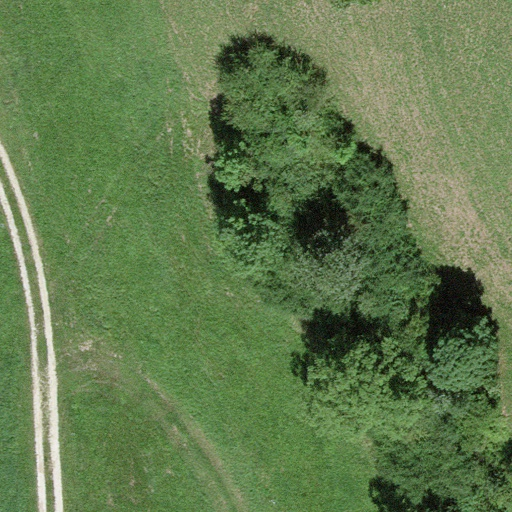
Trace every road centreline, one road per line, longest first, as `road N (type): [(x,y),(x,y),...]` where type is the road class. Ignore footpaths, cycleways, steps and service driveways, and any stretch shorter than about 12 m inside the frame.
road 1 (track): [(0,182),(36,363),(43,511)]
road 2 (track): [(36,363),(89,365),(160,406),(223,511)]
